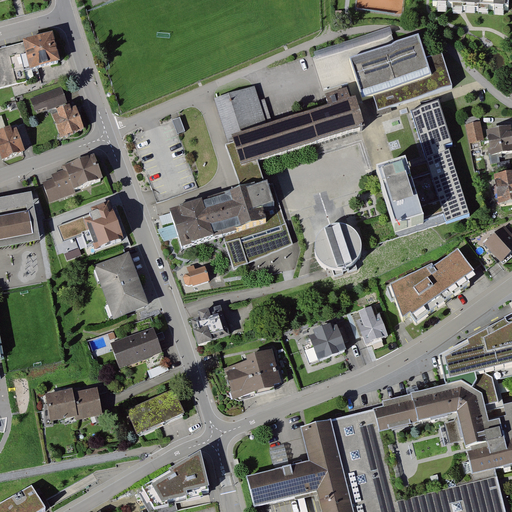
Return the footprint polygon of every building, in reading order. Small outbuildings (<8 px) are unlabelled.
[(508,0),(432,0),(432,9),(460,10),(508,13),(508,0)] [(378,113),(453,94),(444,59),(426,64),(419,39),(396,45),(392,31),(315,51),(317,60),(348,52),(362,104),(374,101),(378,113)] [(53,37),(0,50),(0,91),(28,84),(26,76),(61,67),(53,37)] [(61,89),(28,102),(35,119),(68,106),(61,89)] [(253,90),(215,102),(230,149),(227,150),(239,188),(166,212),(181,257),(226,242),(235,270),(298,249),(274,178),(266,181),(263,171),(364,138),(349,92),(325,100),(329,113),(267,133),(253,90)] [(436,104),(408,113),(424,164),(404,170),(403,167),(372,177),(391,238),(422,229),(420,223),(441,216),(444,227),(467,220),(445,150),(450,149),(436,104)] [(72,109),(50,117),(58,139),(80,131),(72,109)] [(180,119),(173,122),(176,130),(178,136),(186,133),(180,119)] [(477,122),(463,125),(468,145),(482,142),(477,122)] [(506,129),(485,133),(490,160),(511,156),(506,129)] [(15,131),(0,136),(0,153),(3,162),(23,155),(15,131)] [(49,203),(103,183),(96,165),(94,159),(63,171),(65,176),(42,184),(49,203)] [(511,174),(492,178),(497,210),(511,207),(511,174)] [(31,196),(0,201),(0,250),(40,244),(31,196)] [(109,208),(82,219),(57,228),(63,243),(87,234),(95,254),(123,243),(109,208)] [(356,235),(349,230),(342,228),(333,228),(326,231),(320,236),(316,243),(314,251),(316,259),(319,265),(325,270),(331,273),(339,274),(346,273),(352,270),(358,264),(361,258),(362,250),(360,242),(356,235)] [(511,237),(504,228),(484,246),(502,267),(511,258),(511,237)] [(432,269),(391,289),(403,323),(410,317),(412,320),(474,275),(458,254),(433,272),(432,269)] [(129,256),(94,269),(114,323),(149,310),(129,256)] [(195,272),(194,267),(187,269),(189,275),(186,276),(184,280),(186,286),(189,288),(193,287),(193,288),(210,283),(205,269),(195,272)] [(228,338),(219,310),(189,320),(198,347),(228,338)] [(380,316),(355,324),(364,349),(388,341),(380,316)] [(498,383),(511,379),(511,321),(439,361),(446,390),(460,386),(481,397),(486,414),(504,410),(498,383)] [(153,329),(111,344),(121,372),(163,356),(153,329)] [(342,337),(308,348),(317,371),(331,366),(334,372),(346,368),(342,355),(348,353),(342,337)] [(269,353),(224,365),(234,401),(279,388),(269,353)] [(383,411),(375,413),(380,435),(457,417),(472,480),(511,468),(511,407),(504,410),(506,420),(499,421),(500,424),(488,427),(486,414),(481,397),(460,386),(446,390),(382,405),(383,411)] [(98,391),(74,395),(78,419),(79,422),(103,418),(102,415),(98,391)] [(73,392),(45,397),(50,424),(78,419),(74,395),(73,392)] [(173,394),(126,415),(137,439),(183,418),(173,394)] [(312,465),(248,481),(255,509),(318,493),(322,511),(505,511),(497,479),(397,503),(380,435),(375,413),(304,430),(312,465)] [(270,447),(274,465),(289,462),(285,444),(270,447)] [(210,496),(202,457),(142,489),(154,510),(210,496)] [(0,511),(45,511),(33,488),(0,506),(0,511)]
